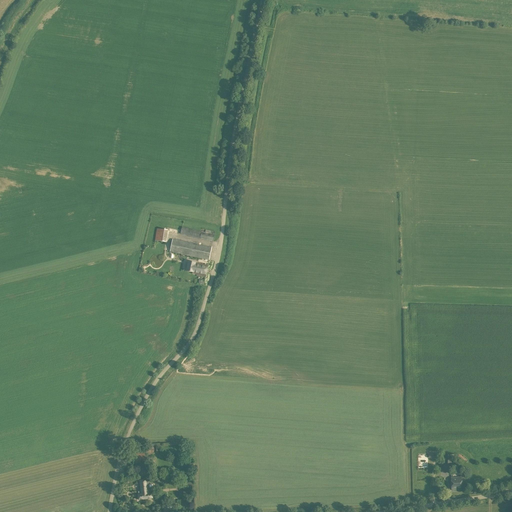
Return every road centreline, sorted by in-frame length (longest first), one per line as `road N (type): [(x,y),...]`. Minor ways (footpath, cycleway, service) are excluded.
road 1 (unclassified): [(108,511),(140,407),(190,339),(212,277),(262,0)]
road 2 (unclassified): [(382,511),(511,489)]
